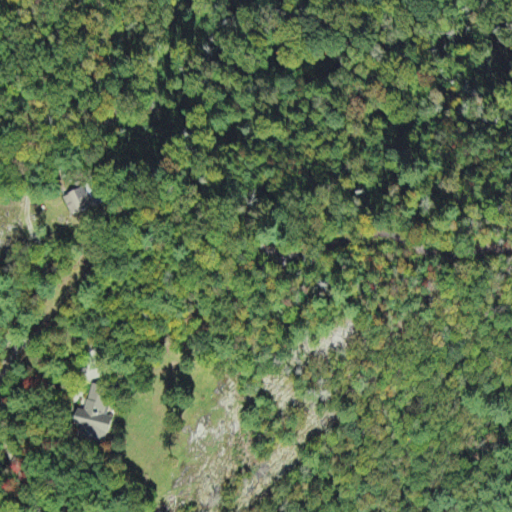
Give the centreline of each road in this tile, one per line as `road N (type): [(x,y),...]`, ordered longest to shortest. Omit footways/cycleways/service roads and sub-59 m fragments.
road 1 (residential): [(113,182),(127,272),(187,271),(235,286),(185,344),(181,385),(138,487),(91,511)]
road 2 (residential): [(511,252),(446,257),(389,235),(292,255),(260,247)]
